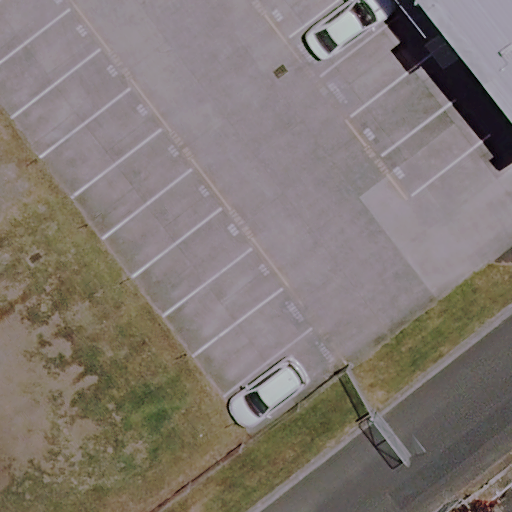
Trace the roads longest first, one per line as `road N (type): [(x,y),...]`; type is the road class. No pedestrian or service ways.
road 1 (unknown): [(98,0),(447,427)]
road 2 (unknown): [(447,427),(342,511)]
